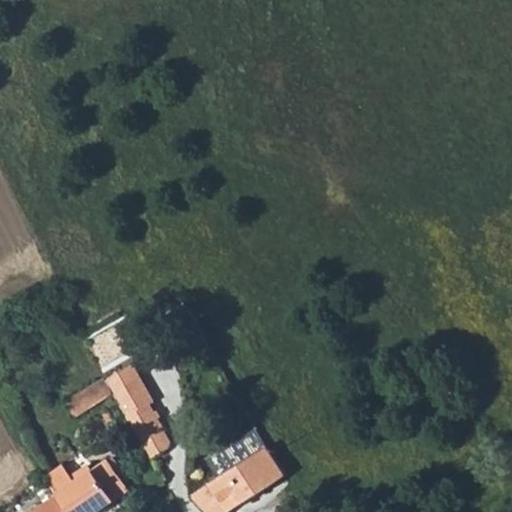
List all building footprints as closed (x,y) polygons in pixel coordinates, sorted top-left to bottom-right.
[(111,378),(118,392),(144,377),(136,363),(111,378)] [(144,377),(118,392),(146,441),(168,429),(154,404),(158,402),(144,377)] [(268,448),(193,498),(202,511),(237,511),(286,478),(268,448)] [(57,500),(62,511),(104,511),(130,494),(110,464),(69,491),(57,500)] [(62,511),(57,500),(38,511),(62,511)]
